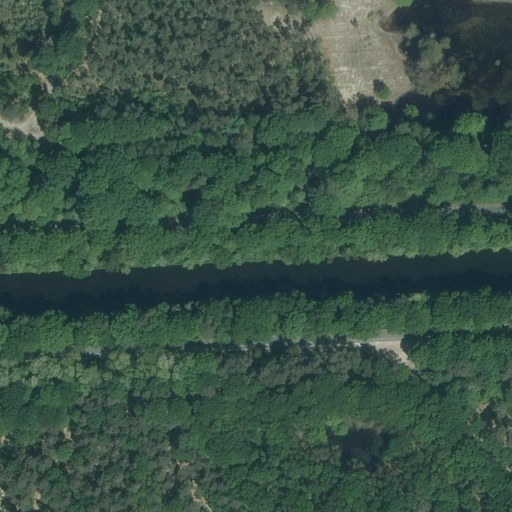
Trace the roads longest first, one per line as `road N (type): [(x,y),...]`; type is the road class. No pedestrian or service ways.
road 1 (unclassified): [(0,355),(511,327)]
road 2 (tertiary): [(0,235),(511,209)]
road 3 (track): [(511,127),(98,149),(20,134)]
road 4 (track): [(20,134),(75,188),(327,190),(386,216)]
